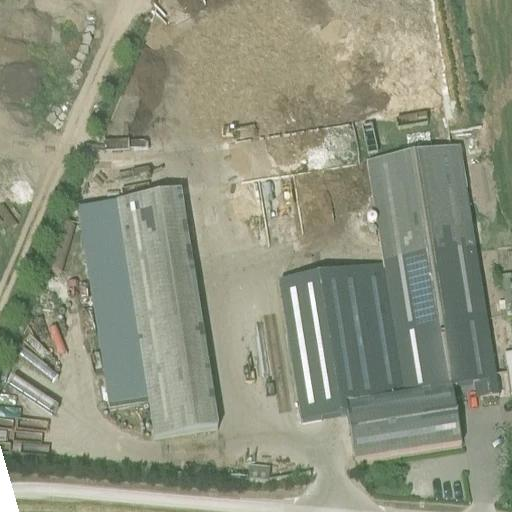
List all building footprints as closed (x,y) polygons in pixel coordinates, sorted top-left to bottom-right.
[(280,279),(302,416),(404,400),(416,472),(463,465),(469,503),(511,496),(511,482),(498,395),(511,392),(511,351),(491,355),(457,148),(366,163),(383,262),(280,279)] [(145,406),(149,434),(212,425),(179,199),(74,214),(103,412),(145,406)] [(0,384),(19,396),(33,372),(9,358),(0,372),(0,384)] [(33,443),(36,426),(7,419),(3,437),(33,443)] [(63,455),(64,433),(39,431),(37,453),(63,455)]
